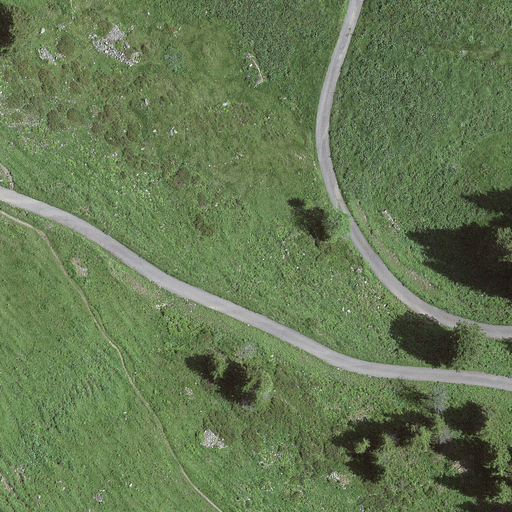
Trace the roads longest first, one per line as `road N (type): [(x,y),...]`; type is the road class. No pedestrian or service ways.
road 1 (track): [(511,388),(351,368),(168,284),(97,236),(0,196)]
road 2 (track): [(356,0),(321,124),(346,220),(418,311),(511,332)]
